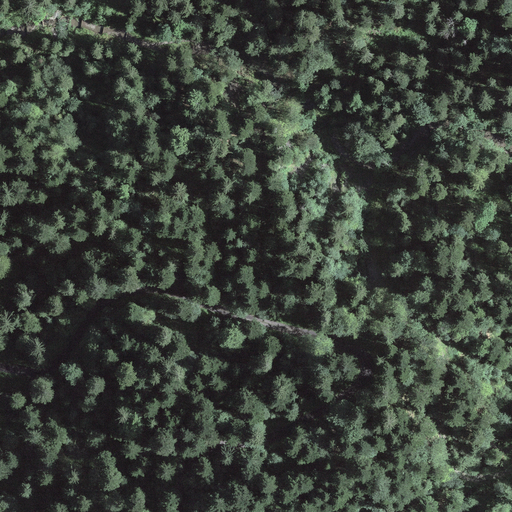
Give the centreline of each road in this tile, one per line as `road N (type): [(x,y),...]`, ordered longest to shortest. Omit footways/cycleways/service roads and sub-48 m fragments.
road 1 (track): [(0,366),(50,367),(100,302),(134,288),(176,291),(357,348),(367,365),(356,384),(289,431),(254,445),(208,447),(187,462),(179,511)]
road 2 (track): [(325,336),(408,320),(428,324),(444,363),(440,432),(450,463),(467,475),(511,467)]
